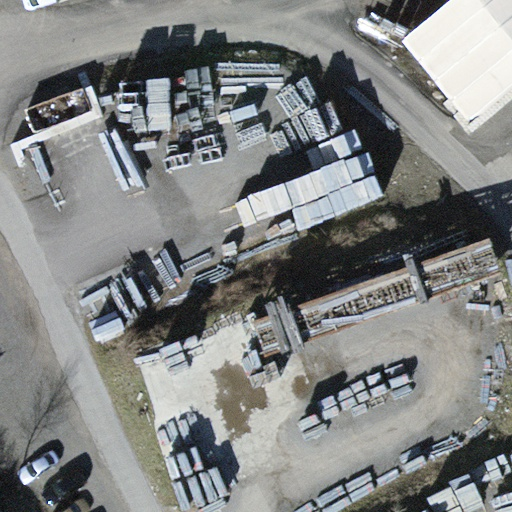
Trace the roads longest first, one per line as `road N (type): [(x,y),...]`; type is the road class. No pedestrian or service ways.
road 1 (unknown): [(0,191),(145,511)]
road 2 (unknown): [(511,197),(474,147),(326,28),(251,0)]
road 3 (unknown): [(139,0),(16,39)]
